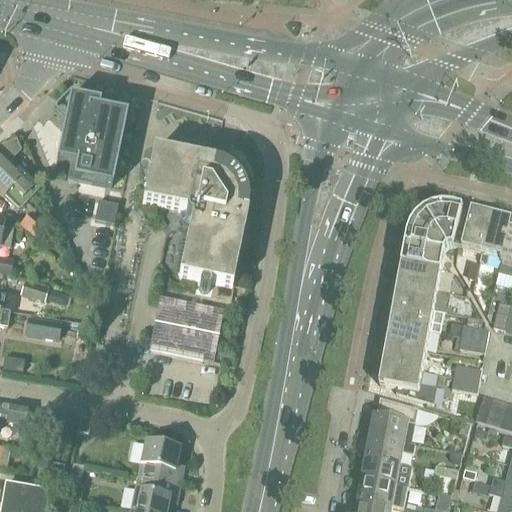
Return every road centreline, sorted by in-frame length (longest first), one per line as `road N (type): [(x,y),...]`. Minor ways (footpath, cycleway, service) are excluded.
road 1 (secondary): [(331,117),(313,160),(248,511)]
road 2 (secondary): [(270,511),(324,279),(380,132)]
road 3 (residential): [(280,137),(246,377),(231,417),(203,441)]
road 4 (tertiary): [(55,22),(331,117)]
road 5 (tertiary): [(306,62),(110,22),(55,22)]
road 6 (residential): [(203,441),(178,426),(0,393)]
road 7 (residential): [(306,62),(255,18),(133,0)]
road 8 (secondary): [(470,0),(410,23),(361,79)]
road 9 (secondary): [(380,132),(511,166)]
road 10 (residential): [(323,511),(346,393)]
